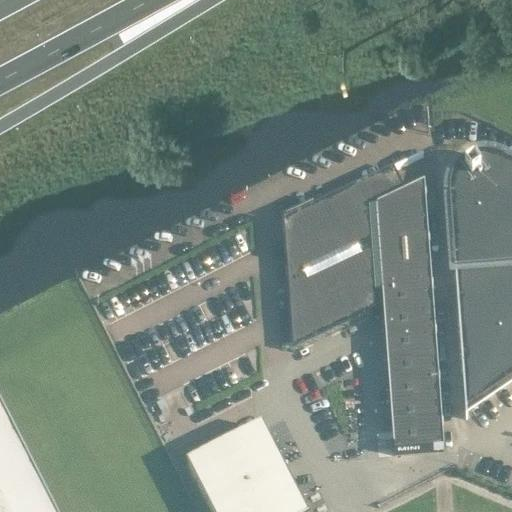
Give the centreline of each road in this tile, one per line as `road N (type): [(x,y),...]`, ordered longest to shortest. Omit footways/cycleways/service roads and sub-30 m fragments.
road 1 (trunk): [(0,127),(207,0)]
road 2 (trunk): [(0,83),(156,0)]
